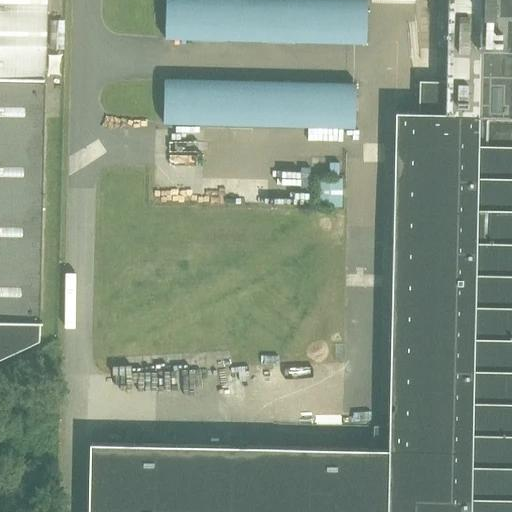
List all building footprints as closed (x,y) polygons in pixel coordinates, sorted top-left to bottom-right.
[(0,0),(0,79),(45,81),(46,0),(0,0)] [(511,511),(511,0),(447,0),(446,76),(420,76),(419,107),(396,107),(394,169),(389,426),(389,441),(373,441),(304,440),(284,439),(90,436),(89,511),(511,511)] [(362,2),(270,0),(162,0),(161,41),(361,45),(362,2)] [(50,20),(49,48),(63,48),(65,20),(50,20)] [(45,81),(0,79),(0,321),(40,323),(45,81)] [(361,86),(161,82),(160,125),(360,129),(361,86)] [(0,357),(40,339),(40,323),(0,321),(0,357)]
